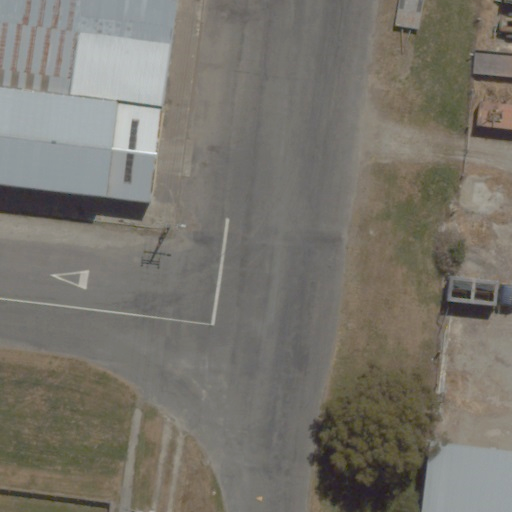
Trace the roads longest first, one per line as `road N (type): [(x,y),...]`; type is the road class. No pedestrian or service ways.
road 1 (residential): [(297,336),(335,0)]
road 2 (residential): [(0,301),(297,336)]
road 3 (residential): [(275,511),(297,336)]
